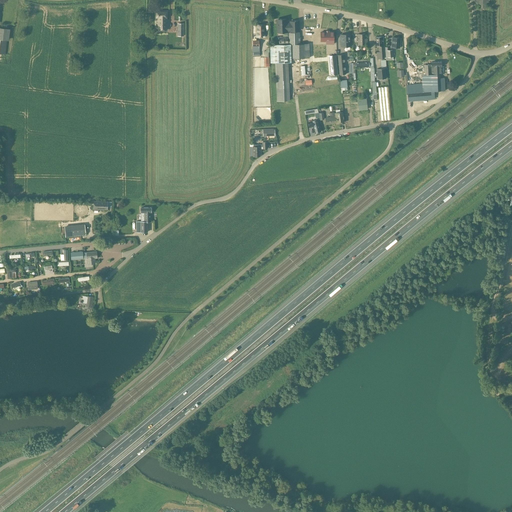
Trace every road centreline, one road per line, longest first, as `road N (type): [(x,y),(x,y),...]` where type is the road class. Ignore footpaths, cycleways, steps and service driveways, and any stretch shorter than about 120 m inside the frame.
road 1 (motorway): [(511,128),(45,511)]
road 2 (motorway): [(64,511),(511,146)]
road 3 (unclassified): [(0,304),(96,288),(186,210),(234,191),(270,153),(435,107),(456,90),(475,53)]
road 4 (unclassified): [(264,0),(475,53)]
road 5 (track): [(511,343),(489,338),(511,225)]
